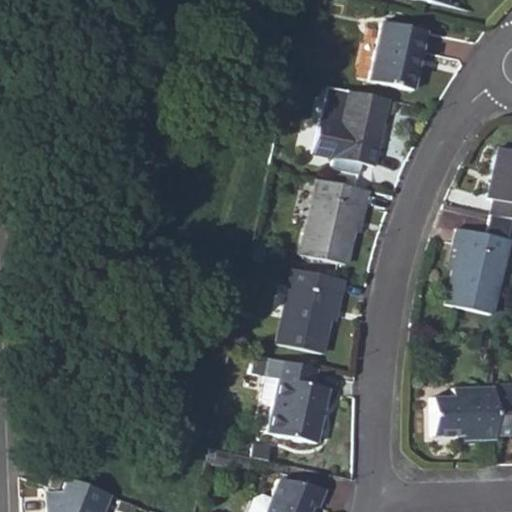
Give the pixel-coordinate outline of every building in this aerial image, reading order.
[(377,23),(365,82),(408,91),(421,33),(377,23)] [(371,168),(384,101),(341,92),(327,159),(329,159),(327,168),(355,174),(357,165),(371,168)] [(511,152),(496,149),(485,200),(490,201),(487,215),(506,219),(511,220),(511,152)] [(313,169),(327,172),(327,168),(329,159),(327,159),(316,157),(313,169)] [(360,207),(363,192),(313,182),(298,257),(342,266),(349,233),(354,206),(360,207)] [(349,233),(354,234),(360,207),(354,206),(349,233)] [(502,240),(506,219),(487,215),(483,236),(453,230),(450,245),(456,246),(451,272),(444,307),(488,315),(503,240),(502,240)] [(445,271),(451,272),(456,246),(450,245),(445,271)] [(336,296),(339,281),(290,271),(273,346),(318,355),(325,321),(330,295),(336,296)] [(325,321),(331,322),(336,296),(330,295),(325,321)] [(238,363),(247,365),(249,356),(240,354),(238,363)] [(309,386),(313,370),(249,356),(247,365),(245,374),(263,378),(258,399),(271,402),(263,434),(312,445),(318,418),(314,417),(317,404),(320,405),(324,389),(309,386)] [(511,392),(507,393),(507,385),(489,385),(489,388),(491,436),(511,435),(511,392)] [(491,436),(489,388),(448,389),(448,397),(427,398),(428,437),(458,436),(458,435),(473,435),(473,441),(491,441),(491,436)] [(458,436),(458,444),(473,443),(473,441),(473,435),(458,435),(458,436)] [(264,462),(267,448),(250,444),(247,459),(264,462)] [(202,463),(209,465),(212,450),(205,449),(202,463)] [(244,472),(247,459),(212,450),(209,465),(244,473),(244,472)] [(264,462),(247,459),(244,472),(273,479),(276,465),(264,462)] [(55,492),(61,478),(51,474),(45,488),(55,492)] [(63,479),(57,493),(43,493),(43,511),(100,511),(106,496),(63,479)] [(315,509),(322,489),(276,480),(267,501),(262,511),(306,511),(308,507),(315,509)] [(262,511),(267,501),(256,496),(249,500),(243,511),(262,511)]
